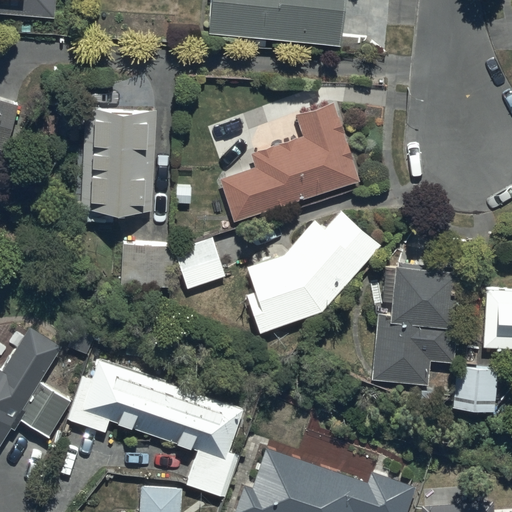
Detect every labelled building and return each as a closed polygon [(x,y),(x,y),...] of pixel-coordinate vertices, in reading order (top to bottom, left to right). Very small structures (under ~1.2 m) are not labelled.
[(54,0),(0,0),(0,8),(53,13),(54,0)] [(206,0),(205,27),(339,37),(341,0),(206,0)] [(85,101),(84,101),(78,203),(150,207),(156,105),(131,103),(131,90),(86,87),(85,101)] [(255,160),(215,174),(231,218),(358,174),(331,97),(295,109),(303,132),(251,150),(255,160)] [(259,327),(319,306),(377,241),(337,206),(322,223),(313,215),(283,250),(246,262),(253,285),(246,288),(259,327)] [(150,217),(115,216),(115,233),(149,234),(150,217)] [(223,272),(209,234),(172,247),(186,286),(223,272)] [(171,239),(121,238),(119,280),(170,281),(171,239)] [(387,314),(374,313),(368,375),(426,380),(428,357),(448,358),(456,265),(392,259),(392,262),(383,261),(380,295),(388,295),(387,314)] [(511,284),(483,284),(481,342),(511,343),(511,284)] [(94,328),(76,319),(65,342),(84,352),(92,335),(101,339),(107,327),(97,322),(94,328)] [(0,436),(9,422),(12,424),(19,414),(47,432),(69,397),(37,377),(59,340),(28,321),(1,365),(0,364),(0,436)] [(241,405),(96,352),(87,375),(80,372),(65,413),(104,427),(109,415),(196,447),(185,479),(224,493),(239,452),(226,447),(241,405)] [(496,362),(449,360),(446,405),(494,408),(496,362)] [(366,477),(264,440),(248,482),(241,479),(230,509),(239,511),(354,511),(355,511),(357,511),(403,511),(414,482),(370,466),(366,477)] [(177,511),(179,483),(136,481),(135,511),(177,511)]
